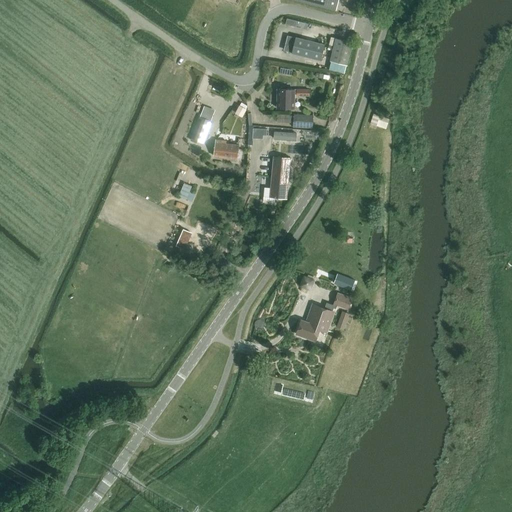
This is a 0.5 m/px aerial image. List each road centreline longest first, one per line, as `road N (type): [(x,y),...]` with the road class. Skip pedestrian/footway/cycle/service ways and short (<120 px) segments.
road 1 (unclassified): [(84,511),(303,203),(351,99),(369,22)]
road 2 (unclassified): [(369,22),(279,10),(262,27),(252,78),(244,83),(206,66)]
